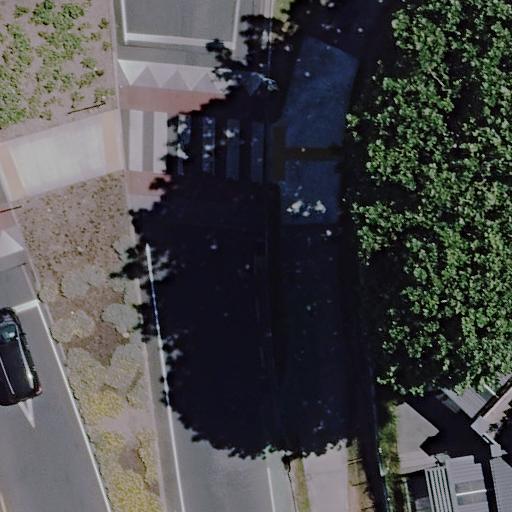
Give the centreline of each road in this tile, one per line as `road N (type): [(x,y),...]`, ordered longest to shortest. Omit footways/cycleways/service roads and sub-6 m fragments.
road 1 (secondary): [(180,0),(225,511)]
road 2 (secondary): [(64,511),(0,327)]
